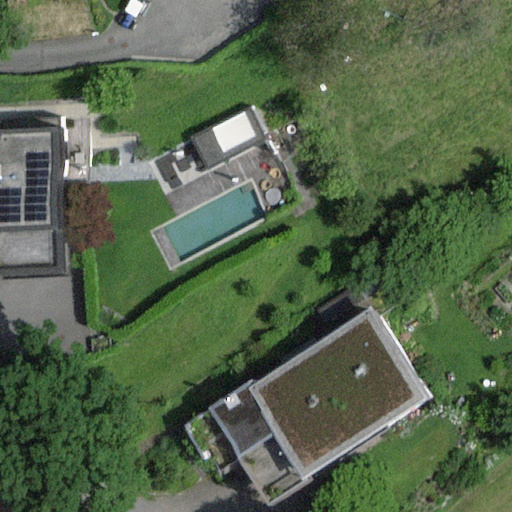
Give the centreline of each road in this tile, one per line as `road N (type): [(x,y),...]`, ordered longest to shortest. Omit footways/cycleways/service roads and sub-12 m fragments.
road 1 (residential): [(0,57),(127,41),(219,0)]
road 2 (residential): [(0,428),(137,511)]
